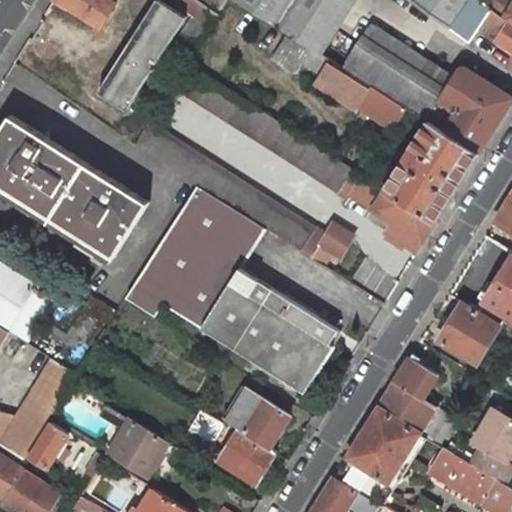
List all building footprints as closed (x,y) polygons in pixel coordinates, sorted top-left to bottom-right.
[(117,3),(111,0),(64,0),(103,26),(117,3)] [(187,17),(160,0),(157,0),(99,91),(128,109),(187,17)] [(198,0),(219,14),(227,0),(198,0)] [(237,0),(322,53),(355,0),(237,0)] [(481,0),(412,0),(468,41),(481,22),(491,7),(481,0)] [(511,2),(508,0),(481,0),(491,7),(506,18),(511,7),(511,2)] [(506,18),(491,7),(481,22),(500,35),(497,41),(511,50),(511,21),(509,20),(506,18)] [(416,67),(364,34),(344,67),(373,86),(395,100),(416,67)] [(344,67),(329,58),(314,82),(358,110),(360,107),(373,86),(344,67)] [(354,169),(187,63),(173,86),(339,193),(344,185),(354,169)] [(406,107),(428,120),(449,88),(416,67),(395,100),(406,107)] [(480,153),(511,101),(511,95),(470,69),(462,69),(459,72),(449,88),(428,120),(429,121),(480,153)] [(395,100),(373,86),(360,107),(393,128),(406,107),(395,100)] [(149,202),(12,114),(0,132),(0,183),(115,257),(149,202)] [(317,227),(150,121),(138,142),(197,181),(267,226),(313,256),(326,233),(317,227)] [(480,153),(429,121),(386,189),(437,221),(480,153)] [(363,174),(354,169),(344,185),(352,190),(350,194),(373,208),(383,194),(360,179),(363,174)] [(267,226),(197,181),(162,238),(231,282),(233,283),(267,226)] [(437,221),(386,189),(383,194),(373,208),(394,221),(387,231),(418,251),(437,221)] [(511,195),(497,220),(511,229),(511,195)] [(326,233),(313,256),(325,264),(332,252),(340,257),(354,235),(333,222),(326,233)] [(231,282),(162,238),(125,298),(156,317),(164,303),(203,327),(231,282)] [(511,256),(485,301),(508,316),(511,318),(511,256)] [(55,296),(0,260),(0,324),(9,330),(28,342),(55,296)] [(233,283),(231,282),(203,327),(306,392),(326,360),(322,357),(331,344),(233,283)] [(479,311),(463,301),(439,339),(478,363),(502,325),(479,311)] [(508,316),(485,301),(479,311),(502,325),(504,321),(508,316)] [(0,345),(9,330),(0,324),(0,345)] [(198,405),(98,341),(86,360),(187,422),(198,405)] [(440,373),(411,356),(379,407),(421,432),(443,445),(458,419),(439,407),(442,402),(427,393),(440,373)] [(78,374),(52,358),(17,416),(0,412),(0,442),(25,459),(51,416),(72,382),(78,374)] [(248,388),(228,420),(240,428),(271,447),(291,415),(248,388)] [(169,442),(103,402),(97,412),(124,429),(110,453),(148,477),(169,442)] [(421,432),(379,407),(347,457),(390,482),(421,432)] [(511,419),(493,408),(473,441),(481,446),(471,462),(497,478),(503,481),(511,465),(511,462),(508,460),(511,454),(511,419)] [(70,432),(52,421),(29,457),(47,468),(70,432)] [(271,447),(240,428),(220,460),(257,483),(277,452),(271,447)] [(431,471),(500,511),(511,511),(511,486),(503,481),(497,478),(471,462),(454,451),(446,447),(431,471)] [(0,494),(5,498),(24,470),(0,454),(0,494)] [(390,482),(347,457),(336,475),(379,501),(390,482)] [(48,511),(61,494),(24,470),(5,498),(2,503),(17,511),(48,511)] [(379,501),(336,475),(312,511),(355,511),(356,511),(355,511),(383,511),(387,506),(381,502),(379,501)] [(194,511),(154,487),(140,510),(135,507),(131,511),(194,511)] [(108,511),(82,495),(70,511),(108,511)]
